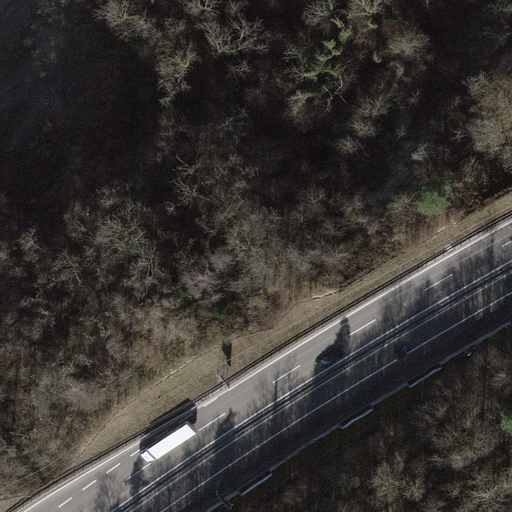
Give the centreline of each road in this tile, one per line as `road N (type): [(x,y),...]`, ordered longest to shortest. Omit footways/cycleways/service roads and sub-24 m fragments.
road 1 (trunk): [(511,241),(275,382),(84,511)]
road 2 (trunk): [(149,511),(511,283)]
